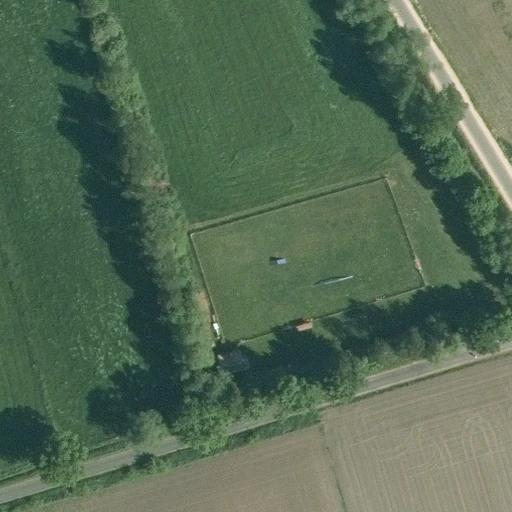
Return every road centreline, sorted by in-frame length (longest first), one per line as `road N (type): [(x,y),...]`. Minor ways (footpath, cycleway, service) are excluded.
road 1 (unclassified): [(0,483),(511,327)]
road 2 (unclassified): [(395,0),(511,193)]
